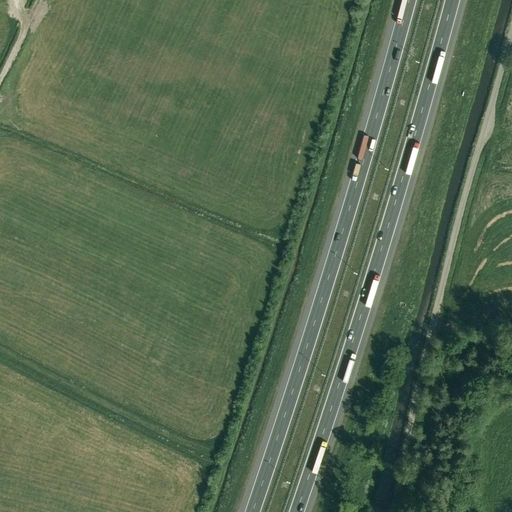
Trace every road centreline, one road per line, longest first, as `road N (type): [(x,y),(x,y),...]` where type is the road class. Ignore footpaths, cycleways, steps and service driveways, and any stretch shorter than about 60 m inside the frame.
road 1 (motorway): [(296,511),(455,0)]
road 2 (motorway): [(406,0),(251,511)]
road 3 (unclassified): [(391,511),(511,34)]
